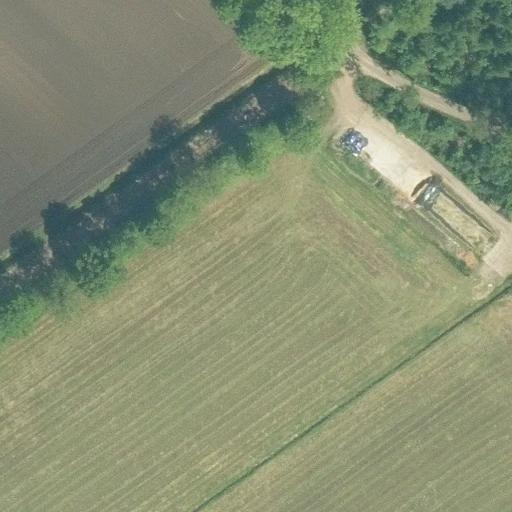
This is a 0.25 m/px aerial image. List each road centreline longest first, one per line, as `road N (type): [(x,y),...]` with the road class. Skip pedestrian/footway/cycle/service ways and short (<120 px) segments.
road 1 (track): [(0,292),(345,45)]
road 2 (unclassified): [(511,133),(393,80),(292,0)]
